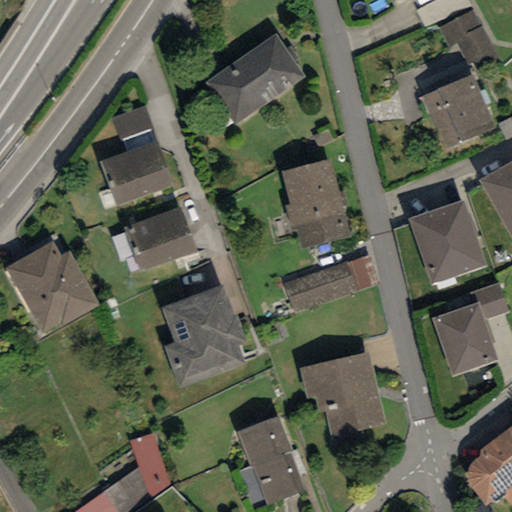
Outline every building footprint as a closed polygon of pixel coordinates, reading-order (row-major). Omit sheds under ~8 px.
[(465,0),(436,0),(414,12),(425,31),(469,7),(465,0)] [(473,10),(438,29),(448,48),(457,43),(473,73),(499,59),(473,10)] [(304,77),(276,35),(205,83),(233,125),(304,77)] [(496,127),(472,75),(422,98),(447,151),(496,127)] [(144,107),(111,119),(119,140),(152,128),(144,107)] [(169,185),(154,143),(99,163),(115,205),(169,185)] [(511,160),(477,181),(511,240),(511,160)] [(331,161),(282,173),(300,249),(350,237),(331,161)] [(429,284),(486,265),(464,201),(408,220),(429,284)] [(122,228),(138,271),(196,250),(181,207),(122,228)] [(52,242),(5,268),(44,337),(100,306),(69,251),(60,256),(52,242)] [(295,317),(357,296),(346,265),(285,286),(295,317)] [(469,293),(473,304),(478,303),(484,320),(508,312),(499,283),(469,293)] [(222,285),(161,308),(174,343),(163,347),(179,389),(245,365),(238,347),(247,343),(236,316),(234,317),(222,285)] [(473,304),(431,319),(451,377),(498,361),(484,320),(478,303),(473,304)] [(317,414),(324,412),(329,436),(384,425),(370,355),(299,370),(305,399),(314,397),(317,414)] [(277,419),(237,434),(266,506),(305,491),(277,419)] [(511,426),(478,452),(481,456),(476,459),(472,462),(470,464),(468,469),(468,476),(468,483),(471,488),(486,506),(491,502),(493,505),(503,497),(511,505),(511,504),(511,426)] [(153,434),(130,441),(139,467),(151,502),(171,488),(153,434)] [(136,511),(151,502),(139,467),(74,511),(136,511)]
